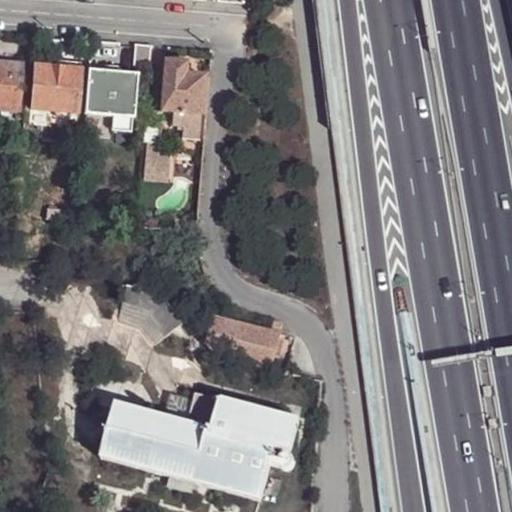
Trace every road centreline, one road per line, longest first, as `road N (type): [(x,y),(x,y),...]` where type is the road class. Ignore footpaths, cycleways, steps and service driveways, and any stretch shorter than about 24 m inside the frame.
road 1 (motorway): [(385,0),(479,511)]
road 2 (motorway): [(353,0),(413,511)]
road 3 (motorway): [(511,316),(457,0)]
road 4 (residential): [(0,10),(227,27)]
